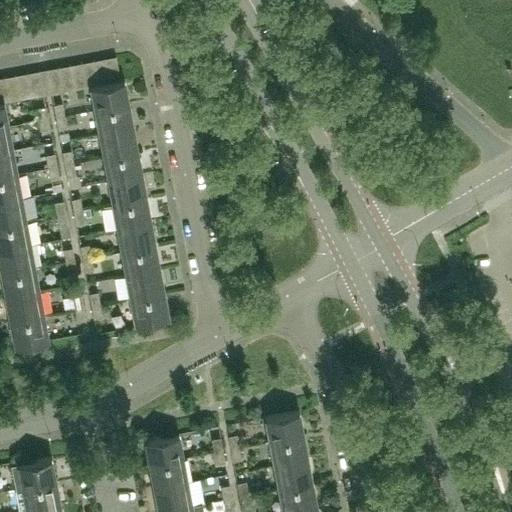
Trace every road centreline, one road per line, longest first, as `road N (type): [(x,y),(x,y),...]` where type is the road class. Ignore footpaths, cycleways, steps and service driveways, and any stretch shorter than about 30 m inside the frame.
road 1 (residential): [(215,337),(152,13)]
road 2 (tertiary): [(505,511),(434,343),(380,242)]
road 3 (tertiary): [(204,0),(348,259)]
road 4 (tertiary): [(380,242),(241,0)]
road 5 (tertiary): [(348,259),(421,419),(453,511)]
road 6 (residential): [(511,161),(329,0)]
road 7 (residential): [(359,511),(333,378),(286,295)]
road 8 (residential): [(0,42),(152,13)]
road 9 (unclassified): [(380,242),(511,164)]
road 10 (residential): [(90,409),(215,337)]
